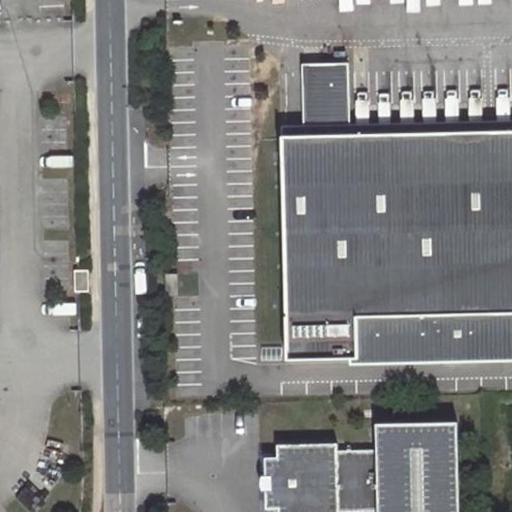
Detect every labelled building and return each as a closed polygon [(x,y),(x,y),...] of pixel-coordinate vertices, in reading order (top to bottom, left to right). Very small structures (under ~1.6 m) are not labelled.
[(511,122),(279,128),(278,138),(511,131),(511,122)] [(511,131),(278,138),(284,360),(352,359),(351,317),(511,313),(511,131)] [(90,272),(75,273),(76,295),(90,295),(90,272)] [(352,359),(352,366),(511,361),(511,313),(351,317),(352,359)] [(456,511),(455,417),(377,419),(377,444),(337,445),(337,438),(277,439),(277,451),(265,452),(266,502),(278,502),(278,511),(338,511),(338,506),(378,505),(378,511),(456,511)]
